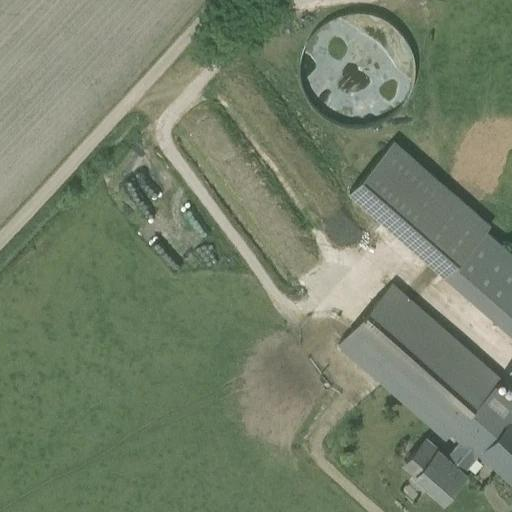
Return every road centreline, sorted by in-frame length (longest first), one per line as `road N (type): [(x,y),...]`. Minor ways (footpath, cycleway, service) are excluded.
road 1 (track): [(0,242),(113,124)]
road 2 (track): [(219,0),(113,124)]
